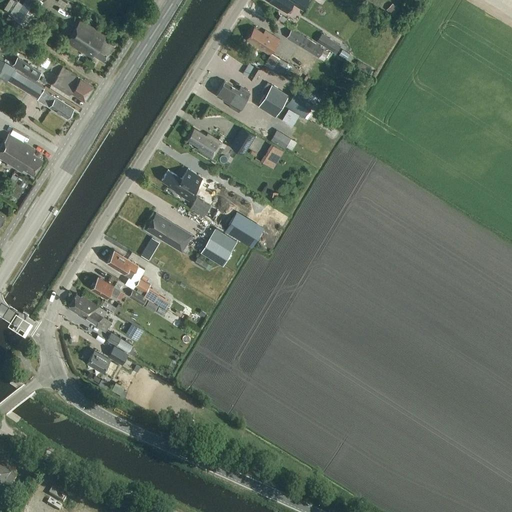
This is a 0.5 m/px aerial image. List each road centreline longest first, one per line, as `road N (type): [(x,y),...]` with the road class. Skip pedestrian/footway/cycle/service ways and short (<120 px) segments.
road 1 (unclassified): [(46,335),(61,287),(244,0)]
road 2 (primary): [(0,276),(173,2)]
road 3 (tertiary): [(312,511),(97,415),(52,369)]
road 4 (unclassified): [(171,511),(0,427)]
